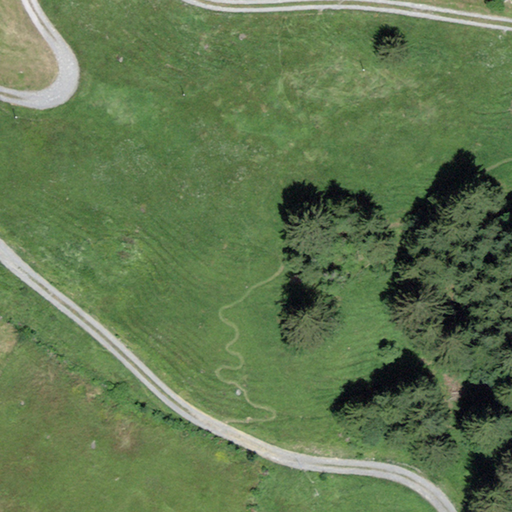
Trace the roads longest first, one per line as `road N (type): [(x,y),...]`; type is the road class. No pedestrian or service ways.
road 1 (track): [(511,30),(362,5),(245,11),(188,0)]
road 2 (track): [(0,254),(181,412),(237,442)]
road 3 (track): [(237,442),(274,462),(424,486),(436,498)]
road 4 (track): [(27,0),(70,66),(70,90),(46,110),(0,98)]
